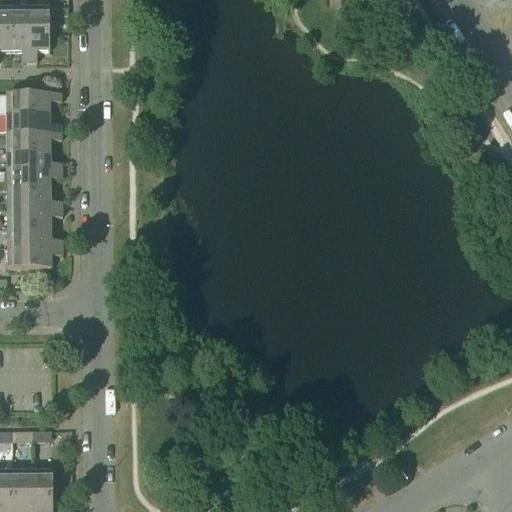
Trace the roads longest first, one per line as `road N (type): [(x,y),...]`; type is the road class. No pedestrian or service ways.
road 1 (residential): [(94,312),(89,0)]
road 2 (residential): [(97,511),(94,312)]
